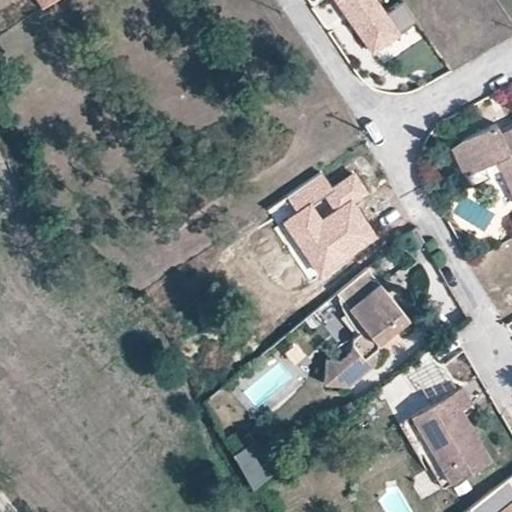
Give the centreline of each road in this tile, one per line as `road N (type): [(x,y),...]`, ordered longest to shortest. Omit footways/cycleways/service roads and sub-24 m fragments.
road 1 (residential): [(378,133),(505,352)]
road 2 (residential): [(378,133),(286,0)]
road 3 (residential): [(511,59),(378,133)]
